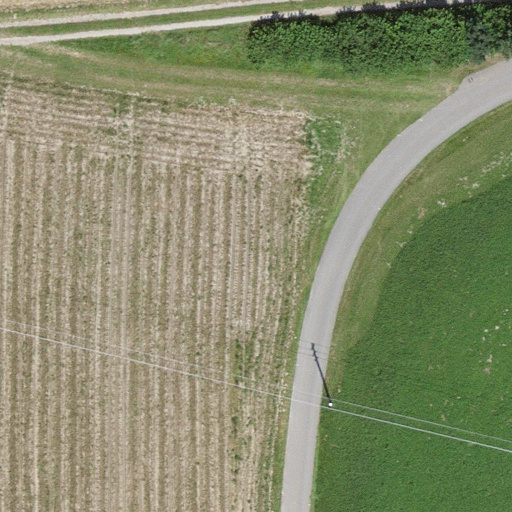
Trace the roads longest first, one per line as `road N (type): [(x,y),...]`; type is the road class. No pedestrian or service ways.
road 1 (unclassified): [(298,511),(317,341),(350,228),(403,152),(511,82)]
road 2 (track): [(0,33),(376,0)]
